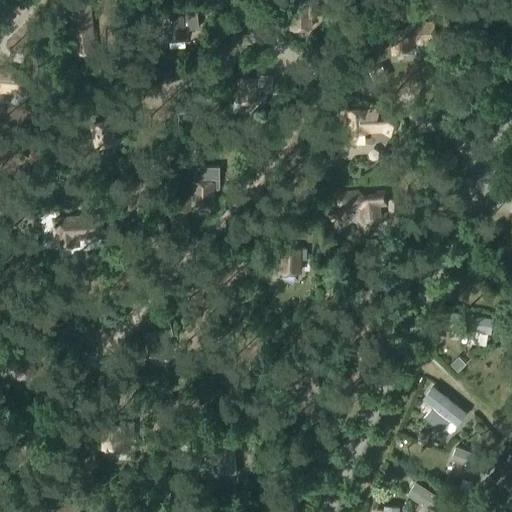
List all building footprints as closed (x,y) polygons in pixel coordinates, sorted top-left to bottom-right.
[(294,0),(294,7),(291,7),(291,30),(309,29),(309,17),(318,17),(317,0),(294,0)] [(179,16),(163,18),(166,41),(201,37),(196,1),(177,3),(179,16)] [(90,2),(67,5),(73,55),(96,53),(90,2)] [(408,26),(390,29),(393,54),(416,52),(415,44),(439,42),(436,19),(407,22),(408,26)] [(0,90),(25,94),(27,71),(0,68),(0,90)] [(239,77),(237,102),(256,104),(257,93),(265,93),(267,76),(258,75),(258,78),(239,77)] [(381,108),(346,108),(346,132),(382,132),(392,137),(400,122),(390,117),(381,117),(381,108)] [(112,119),(90,124),(96,148),(118,143),(115,127),(126,125),(123,113),(111,116),(112,119)] [(194,181),(192,181),(192,206),(215,206),(215,189),(220,189),(220,166),(193,167),(194,181)] [(353,166),(352,178),(360,179),(361,167),(353,166)] [(388,186),(338,190),(340,211),(358,210),(359,221),(382,219),(380,207),(390,206),(388,186)] [(104,238),(103,213),(52,216),(54,247),(69,247),(69,240),(104,238)] [(307,249),(279,248),(278,273),(301,274),(302,260),(306,260),(307,249)] [(451,312),(449,327),(491,334),(493,319),(451,312)] [(166,335),(172,333),(168,322),(158,323),(158,328),(143,332),(148,356),(170,350),(166,335)] [(14,379),(34,372),(27,350),(11,354),(8,345),(0,348),(0,355),(3,367),(10,366),(14,379)] [(458,357),(451,364),(458,371),(465,364),(458,357)] [(307,372),(294,374),(298,399),(320,396),(315,366),(307,367),(307,372)] [(432,386),(423,398),(457,425),(467,413),(432,386)] [(134,425),(104,424),(103,450),(124,450),(125,440),(134,440),(134,425)] [(419,431),(417,439),(426,442),(428,434),(419,431)] [(225,449),(204,451),(205,461),(212,460),(214,475),(237,473),(234,444),(224,445),(225,449)] [(454,445),(449,459),(487,472),(492,459),(454,445)] [(412,481),(404,494),(416,501),(426,508),(432,511),(437,511),(444,502),(412,481)] [(511,511),(511,494),(503,505),(511,511)] [(416,501),(412,508),(417,511),(423,511),(426,508),(416,501)]
